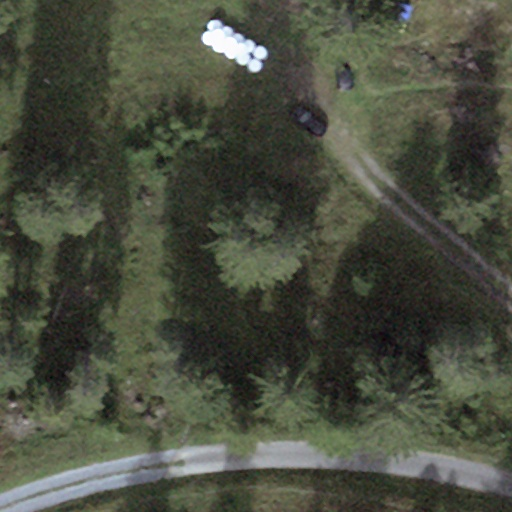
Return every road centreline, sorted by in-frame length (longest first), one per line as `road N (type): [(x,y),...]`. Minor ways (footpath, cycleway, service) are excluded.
road 1 (track): [(511,486),(448,468),(191,460),(0,507)]
road 2 (track): [(511,294),(390,185),(331,111)]
